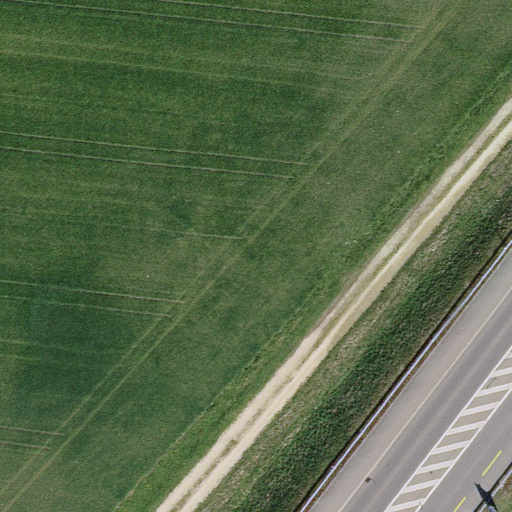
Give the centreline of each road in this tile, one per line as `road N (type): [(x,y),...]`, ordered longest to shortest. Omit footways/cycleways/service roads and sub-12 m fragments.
road 1 (track): [(511,124),(174,511)]
road 2 (primary): [(511,334),(379,511)]
